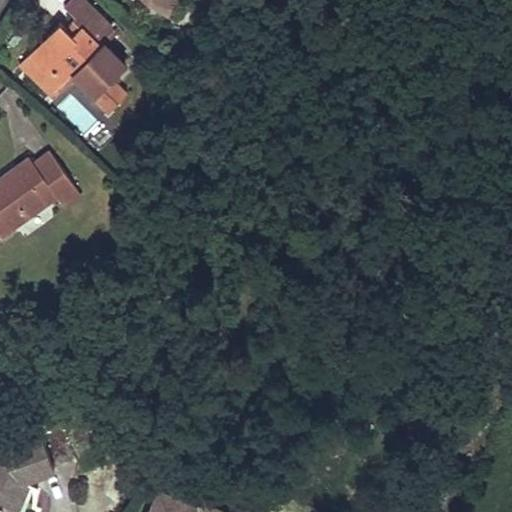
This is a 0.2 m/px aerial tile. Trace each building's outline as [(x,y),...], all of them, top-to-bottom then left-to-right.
[(47,50),(40,43),(20,63),(56,98),(77,76),(96,94),(103,88),(118,102),(127,93),(112,78),(126,64),(106,44),(116,33),(110,27),(112,26),(84,0),(68,0),(64,5),(75,16),(73,19),(76,22),(80,27),(73,34),(69,29),(61,22),(50,33),(58,39),(47,50)] [(144,0),(145,1),(169,11),(172,0),(144,0)] [(76,22),(69,29),(73,34),(80,27),(76,22)] [(50,33),(40,43),(47,50),(58,39),(50,33)] [(111,109),(118,102),(103,88),(96,94),(111,109)] [(62,203),(79,190),(51,151),(35,163),(30,157),(16,167),(19,171),(0,184),(0,235),(0,236),(57,196),(62,203)] [(16,167),(0,178),(0,184),(19,171),(16,167)] [(82,194),(79,190),(62,203),(64,207),(82,194)] [(320,444),(343,438),(338,419),(315,425),(320,444)] [(24,480),(55,468),(41,433),(0,449),(0,507),(11,511),(23,511),(35,485),(24,480)] [(149,447),(138,462),(147,469),(158,453),(149,447)] [(226,511),(197,499),(195,504),(160,489),(150,511),(226,511)]
